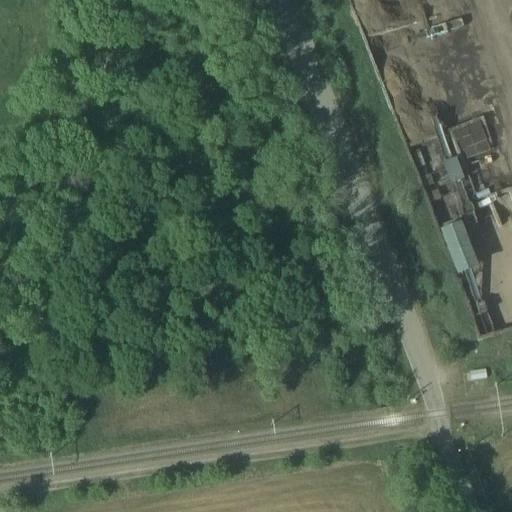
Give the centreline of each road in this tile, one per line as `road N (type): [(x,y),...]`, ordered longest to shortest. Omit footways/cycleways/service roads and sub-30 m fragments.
road 1 (unclassified): [(470,511),(278,0)]
road 2 (track): [(0,499),(438,429)]
